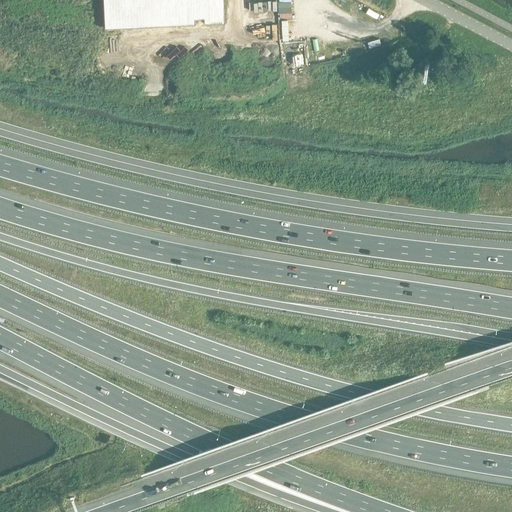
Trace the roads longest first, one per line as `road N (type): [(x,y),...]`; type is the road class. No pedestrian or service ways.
road 1 (motorway): [(0,295),(265,407),(511,467)]
road 2 (motorway): [(0,263),(235,358),(511,428)]
road 3 (motorway): [(0,235),(156,281),(511,340)]
road 4 (motorway): [(511,309),(208,262),(0,208)]
road 5 (motorway): [(511,260),(205,219),(0,165)]
road 6 (motorway): [(511,364),(106,511)]
road 7 (motorway): [(0,337),(193,434),(382,511)]
road 8 (motorway): [(0,369),(241,479),(370,511)]
